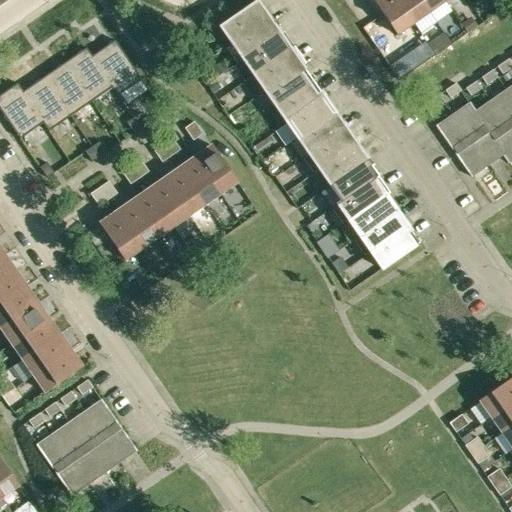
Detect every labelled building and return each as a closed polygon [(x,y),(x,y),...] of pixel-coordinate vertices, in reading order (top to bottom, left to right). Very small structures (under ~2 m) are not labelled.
[(413,25),(396,0),(372,0),(397,36),(413,25)] [(420,0),(396,0),(413,25),(429,13),(420,0)] [(443,0),(420,0),(429,13),(445,2),(443,0)] [(269,18),(257,1),(220,27),(232,44),(269,18)] [(232,44),(242,60),(280,34),(269,18),(232,44)] [(471,18),(461,25),(467,34),(477,27),(471,18)] [(242,60),(253,75),(291,49),(280,34),(242,60)] [(107,45),(91,56),(91,57),(112,87),(111,88),(117,96),(141,79),(114,40),(112,42),(107,45)] [(91,102),(111,88),(112,87),(91,57),(91,56),(86,48),(81,51),(77,54),(64,63),(91,102)] [(264,91),(302,65),(291,49),(253,75),(264,91)] [(511,64),(508,58),(497,66),(502,74),(511,66),(511,64)] [(222,62),(210,70),(215,78),(228,70),(222,62)] [(70,116),(91,102),(64,63),(60,66),(56,69),(43,77),(70,116)] [(264,91),(275,107),(313,81),(302,65),(264,91)] [(492,70),(481,77),(486,85),(497,77),(492,70)] [(34,83),(22,91),(22,92),(43,123),(42,123),(48,131),(70,116),(43,77),(39,80),(34,83)] [(215,79),(207,85),(213,94),(221,89),(215,79)] [(313,81),(275,107),(286,123),(324,97),(313,81)] [(476,81),(465,88),(470,96),(481,88),(476,81)] [(0,110),(4,116),(7,120),(12,128),(20,139),(42,123),(43,123),(22,92),(22,91),(17,83),(0,94),(0,110)] [(445,91),(450,98),(460,91),(455,84),(445,91)] [(511,97),(507,90),(491,101),(511,132),(511,97)] [(439,95),(429,102),(433,109),(444,102),(439,95)] [(286,123),(297,138),(335,112),(324,97),(286,123)] [(509,163),(511,161),(511,132),(491,101),(475,111),(504,155),(509,163)] [(469,103),(453,114),(488,166),(504,155),(475,111),(469,103)] [(346,128),(335,112),(297,138),(308,154),(346,128)] [(140,113),(133,118),(140,128),(147,124),(140,113)] [(488,166),(453,114),(436,126),(471,178),(488,166)] [(133,133),(140,128),(133,118),(126,123),(133,133)] [(195,122),(185,128),(194,140),(203,134),(195,122)] [(308,154),(319,170),(357,144),(346,128),(308,154)] [(163,143),(171,155),(181,149),(172,137),(163,143)] [(98,142),(91,147),(99,157),(106,152),(98,142)] [(154,149),(162,162),(171,155),(163,143),(154,149)] [(330,186),(368,160),(357,144),(319,170),(330,186)] [(212,145),(196,156),(222,193),(238,182),(212,145)] [(91,147),(84,152),(92,162),(99,157),(91,147)] [(206,204),(222,193),(196,156),(180,167),(206,204)] [(149,171),(141,159),(132,165),(140,177),(149,171)] [(337,204),(337,205),(374,179),(375,180),(380,177),(368,160),(330,186),(341,201),(337,204)] [(39,167),(46,178),(54,173),(46,162),(39,167)] [(131,183),(140,177),(132,165),(122,171),(131,183)] [(180,167),(164,178),(189,215),(206,204),(180,167)] [(173,226),(189,215),(164,178),(148,189),(173,226)] [(386,195),(375,180),(374,179),(337,205),(348,221),(386,195)] [(109,180),(100,186),(108,199),(117,192),(109,180)] [(99,205),(108,199),(100,186),(91,193),(99,205)] [(173,226),(148,189),(132,200),(157,238),(173,226)] [(348,221),(359,237),(396,211),(386,195),(348,221)] [(141,249),(157,238),(132,200),(116,211),(141,249)] [(141,249),(116,211),(99,222),(125,260),(141,249)] [(359,237),(370,253),(407,227),(396,211),(359,237)] [(407,227),(370,253),(382,269),(419,243),(407,227)] [(328,237),(316,245),(327,261),(339,253),(328,237)] [(0,282),(16,271),(5,255),(0,258),(0,282)] [(341,257),(331,263),(339,274),(348,268),(341,257)] [(0,305),(27,287),(16,271),(0,282),(0,305)] [(27,287),(0,305),(0,326),(1,328),(38,303),(27,287)] [(148,288),(128,302),(136,314),(156,300),(148,288)] [(49,319),(38,303),(1,328),(12,344),(49,319)] [(12,344),(23,360),(60,334),(49,319),(12,344)] [(71,350),(60,334),(23,360),(34,376),(71,350)] [(71,350),(34,376),(45,392),(82,366),(71,350)] [(511,378),(479,401),(490,417),(511,401),(511,378)] [(0,384),(0,393),(2,397),(14,388),(8,379),(0,384)] [(83,394),(93,387),(88,379),(78,387),(83,394)] [(14,388),(2,397),(8,406),(21,397),(14,388)] [(60,399),(65,406),(76,399),(71,391),(60,399)] [(102,399),(86,410),(121,461),(137,450),(102,399)] [(511,401),(490,417),(501,433),(511,425),(511,401)] [(60,410),(55,402),(44,409),(49,417),(60,410)] [(105,472),(121,461),(86,410),(70,421),(105,472)] [(44,420),(39,413),(28,420),(33,428),(44,420)] [(462,414),(449,423),(455,432),(468,423),(462,414)] [(89,484),(105,472),(70,421),(53,433),(89,484)] [(511,425),(501,433),(511,448),(511,425)] [(72,495),(89,484),(53,433),(37,444),(72,495)] [(477,436),(464,445),(471,455),(483,446),(477,436)] [(471,455),(477,463),(489,455),(483,446),(471,455)] [(0,459),(0,494),(2,497),(18,486),(0,459)] [(492,487),(505,478),(498,468),(486,477),(492,487)] [(492,487),(498,495),(511,487),(505,478),(492,487)] [(35,511),(28,502),(13,511),(35,511)]
